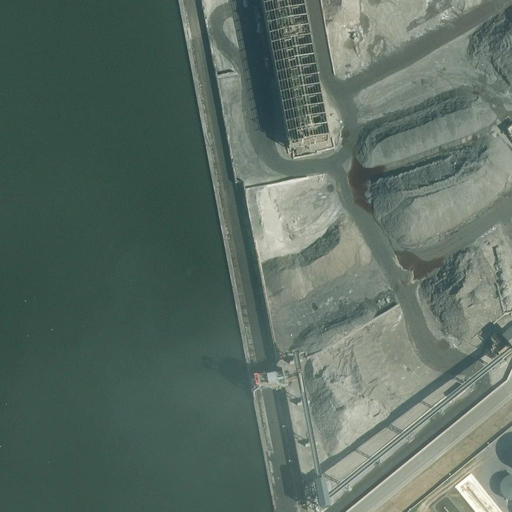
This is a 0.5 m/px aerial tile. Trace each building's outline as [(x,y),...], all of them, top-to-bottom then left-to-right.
[(328,144),(301,0),(257,0),(286,151),(328,144)] [(462,260),(466,268),(478,262),(473,254),(462,260)] [(459,262),(449,270),(459,281),(466,275),(477,287),(483,282),(472,268),(468,272),(459,262)] [(428,324),(381,360),(409,397),(449,367),(444,359),(449,355),(450,357),(455,352),(449,344),(446,347),(428,324)] [(511,332),(505,338),(501,333),(492,340),(508,361),(511,358),(511,332)] [(376,402),(392,388),(382,376),(365,389),(376,402)] [(379,408),(384,413),(405,395),(400,389),(379,408)] [(314,511),(320,511),(323,511),(320,498),(312,499),(314,511)]
